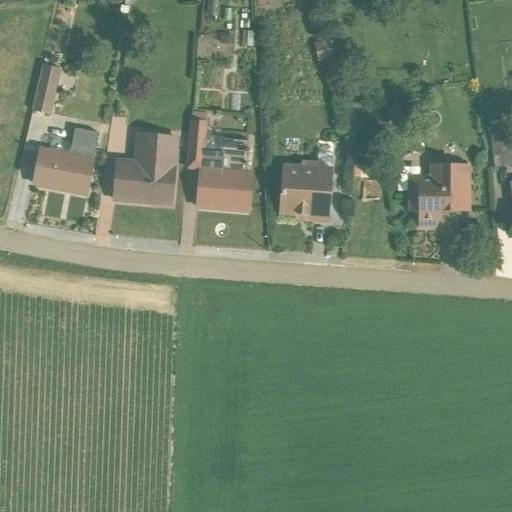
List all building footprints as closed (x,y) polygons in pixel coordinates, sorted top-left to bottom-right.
[(60,71),(43,67),(32,112),(49,116),(60,71)] [(220,211),(248,213),(248,212),(251,172),(250,172),(246,171),(249,143),(248,143),(221,140),(221,138),(205,136),(207,115),(206,114),(191,113),(185,171),(186,171),(198,172),(195,208),(219,211),(220,211)] [(511,167),(507,128),(488,130),(493,170),(511,167)] [(33,185),(85,195),(97,135),(73,131),(71,145),(50,141),(48,151),(39,149),(33,185)] [(116,161),(113,201),(170,206),(176,138),(135,135),(132,161),(116,161)] [(389,142),(391,154),(404,153),(403,141),(389,142)] [(279,215),(295,216),(295,221),(326,223),(331,155),(316,154),(315,163),(300,163),(299,167),(282,167),(279,215)] [(351,179),(373,180),(374,169),(352,167),(351,179)] [(396,169),(396,193),(406,193),(406,213),(417,214),(417,229),(434,229),(435,213),(468,213),(468,167),(426,167),(426,178),(418,178),(418,169),(396,169)]
